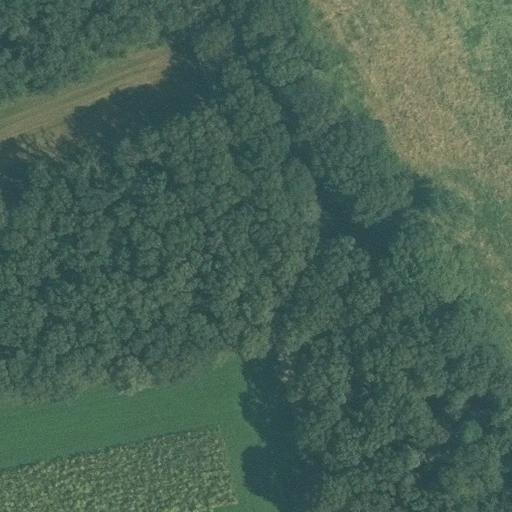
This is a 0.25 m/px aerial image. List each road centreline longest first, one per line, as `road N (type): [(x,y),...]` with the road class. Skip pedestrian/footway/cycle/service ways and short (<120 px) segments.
road 1 (unclassified): [(322,511),(184,0)]
road 2 (track): [(266,290),(440,250)]
